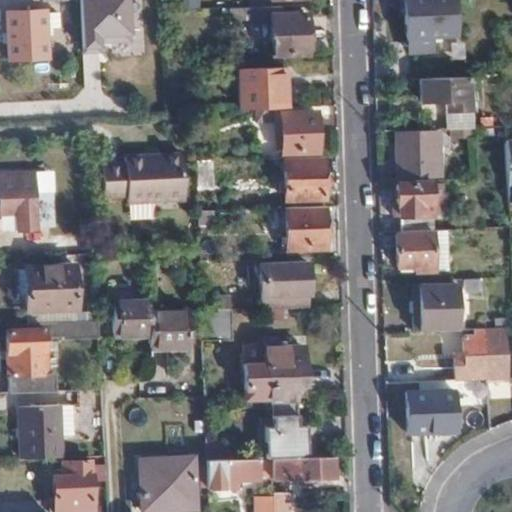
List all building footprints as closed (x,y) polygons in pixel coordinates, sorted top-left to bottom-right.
[(456,30),(453,0),(404,0),(406,33),(456,30)] [(55,27),(55,12),(41,13),(40,10),(4,12),(7,61),(44,59),(42,27),(55,27)] [(306,53),(304,15),(269,16),(270,53),(306,53)] [(237,69),(238,108),(285,107),(283,68),(237,69)] [(472,75),(420,78),(422,100),(444,99),(445,109),(473,107),(472,75)] [(473,107),(445,109),(446,127),(472,126),(474,126),(473,107)] [(281,158),(315,157),(314,113),(279,114),(280,158),(281,158)] [(446,127),(435,128),(435,139),(472,137),(472,126),(446,127)] [(429,165),(428,133),(398,134),(400,177),(419,176),(419,165),(429,165)] [(145,158),(145,151),(128,152),(128,159),(107,160),(108,191),(129,192),(129,199),(186,199),(185,151),(159,151),(159,158),(145,158)] [(324,199),(323,157),(315,157),(281,158),(283,199),(324,199)] [(209,160),(195,160),(195,164),(196,185),(210,184),(209,160)] [(43,165),(49,254),(84,252),(79,164),(43,165)] [(36,229),(32,170),(0,171),(0,211),(14,211),(15,229),(36,229)] [(400,231),(422,229),(421,213),(431,212),(430,182),(394,183),(395,204),(398,204),(400,231)] [(326,251),(325,207),(283,209),(285,252),(326,251)] [(435,265),(433,232),(396,234),(397,267),(435,265)] [(22,263),(22,266),(22,292),(23,310),(72,308),(70,262),(22,263)] [(260,310),(301,309),(300,266),(258,266),(260,310)] [(470,289),(470,278),(454,279),(454,289),(470,289)] [(411,332),(448,330),(445,285),(416,286),(417,319),(410,319),(411,332)] [(417,319),(416,286),(408,286),(410,319),(417,319)] [(187,348),(185,314),(149,316),(148,304),(112,305),(114,340),(151,339),(151,349),(187,348)] [(200,311),(202,341),(231,340),(231,310),(200,311)] [(455,380),(488,378),(506,377),(504,326),(477,328),(477,334),(463,334),(463,363),(454,363),(455,380)] [(8,375),(10,393),(45,391),(44,373),(46,373),(44,327),(4,328),(6,375),(8,375)] [(244,400),(266,399),(274,399),(299,398),(305,398),(302,348),(279,348),(279,344),(265,344),(265,365),(244,365),(244,400)] [(454,431),(452,391),(406,392),(408,433),(454,431)] [(271,458),(308,458),(308,419),(300,419),(299,398),(274,399),(275,420),(259,421),(261,459),(271,458)] [(17,407),(19,459),(60,457),(57,405),(17,407)] [(331,479),(331,457),(308,458),(271,458),(271,480),(331,479)] [(194,504),(193,459),(139,460),(141,511),(163,511),(163,504),(194,504)] [(79,511),(91,511),(88,460),(67,461),(67,474),(53,475),(53,511),(79,511)] [(206,462),(207,490),(241,490),(241,482),(260,481),(260,461),(206,462)] [(272,494),(272,511),(287,511),(288,494),(272,494)]
